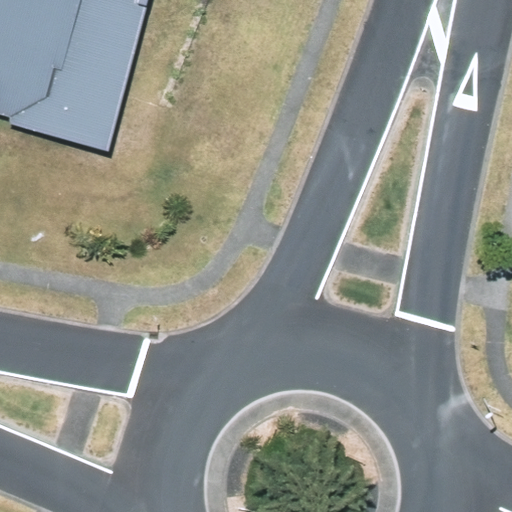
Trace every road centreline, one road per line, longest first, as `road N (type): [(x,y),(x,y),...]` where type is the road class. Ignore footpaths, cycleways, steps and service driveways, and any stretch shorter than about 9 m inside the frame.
road 1 (tertiary): [(485,0),(426,323),(429,409)]
road 2 (tertiary): [(259,350),(405,0)]
road 3 (residential): [(0,343),(143,370),(224,367)]
road 4 (tertiary): [(259,350),(336,346),(373,359),(429,409)]
road 5 (tertiary): [(161,511),(159,474),(170,431),(194,393),(224,367)]
road 6 (residential): [(141,511),(0,455)]
